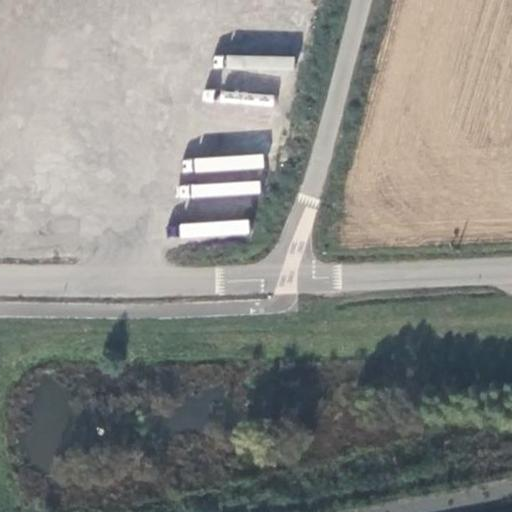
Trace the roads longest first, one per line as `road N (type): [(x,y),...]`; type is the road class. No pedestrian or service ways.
road 1 (unclassified): [(285,279),(366,0)]
road 2 (unclassified): [(0,287),(285,279)]
road 3 (unclassified): [(285,279),(511,269)]
